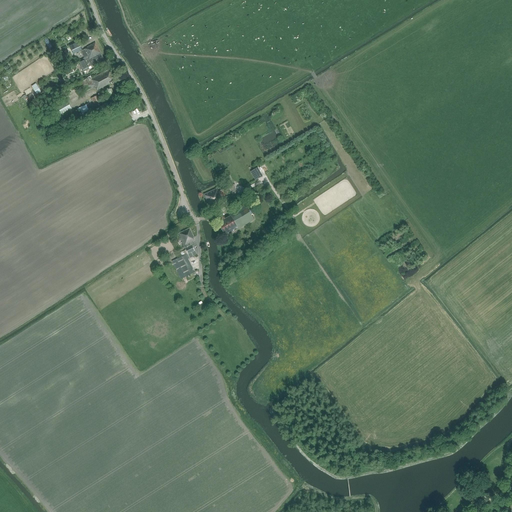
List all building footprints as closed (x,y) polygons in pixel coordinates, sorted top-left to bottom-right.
[(69,46),(71,51),(80,47),(77,42),(69,46)] [(81,52),(84,58),(83,59),(84,60),(99,51),(95,43),(87,47),(88,48),(81,52)] [(104,59),(99,51),(84,60),(84,61),(78,63),(83,72),(86,71),(89,69),(88,67),(104,59)] [(64,77),(73,72),(70,66),(66,69),(61,72),(64,77)] [(112,85),(116,82),(109,69),(92,78),(91,76),(86,79),(86,80),(81,82),(82,85),(84,84),(87,88),(84,89),(85,92),(92,88),(90,86),(93,84),(95,87),(96,87),(98,90),(111,83),(112,85)] [(99,114),(106,111),(103,105),(100,99),(102,98),(100,94),(91,98),(97,111),(91,114),(93,117),(99,114)] [(67,102),(54,109),(58,116),(71,109),(67,102)] [(92,112),(88,103),(86,104),(86,105),(77,109),(81,118),(90,114),(90,113),(92,112)] [(262,177),(257,168),(250,172),(255,181),(262,177)] [(223,198),(236,192),(233,185),(220,191),(223,198)] [(220,199),(222,198),(219,192),(218,192),(216,188),(204,194),(210,207),(222,202),(220,199)] [(238,229),(254,220),(245,205),(229,214),(230,216),(218,223),(222,230),(225,235),(237,227),(238,229)] [(178,234),(186,250),(180,253),(182,256),(172,261),(181,279),(195,272),(188,259),(196,255),(190,243),(195,241),(193,237),(194,237),(189,228),(178,234)]
